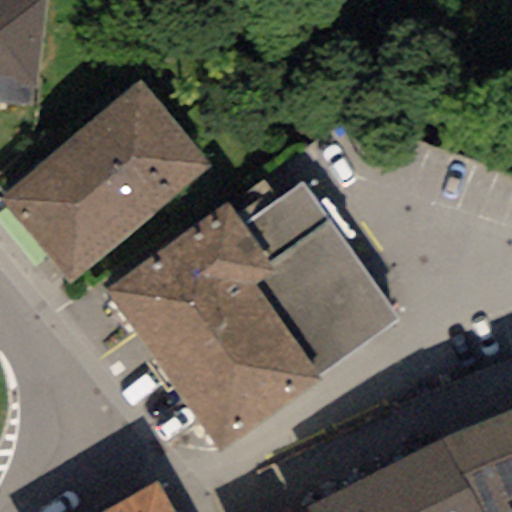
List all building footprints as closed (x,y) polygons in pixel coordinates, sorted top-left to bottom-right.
[(0,0),(0,106),(31,110),(42,0),(0,0)] [(209,169),(139,83),(0,196),(0,202),(68,285),(209,169)] [(227,207),(103,294),(216,455),(320,382),(316,375),(397,319),(302,185),(241,228),(227,207)] [(511,409),(441,440),(477,511),(509,511),(504,502),(511,498),(511,409)] [(477,511),(441,440),(298,511),(477,511)] [(172,511),(156,482),(105,511),(172,511)]
